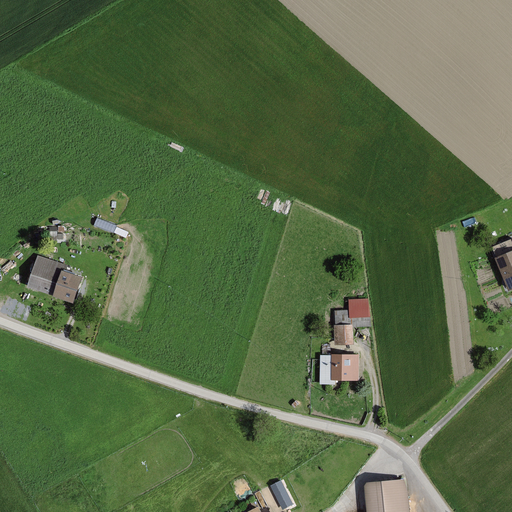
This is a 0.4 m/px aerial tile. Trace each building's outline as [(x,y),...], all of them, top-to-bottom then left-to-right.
[(511,287),(511,251),(499,257),(511,288),(511,287)] [(68,266),(41,256),(31,285),(76,300),(84,277),(66,271),(68,266)] [(368,300),(350,301),(351,317),(369,316),(368,300)] [(353,325),(335,326),(336,344),(354,343),(353,325)] [(359,355),(335,355),(335,378),(359,378),(359,355)] [(292,497),(284,479),(276,483),(284,501),(292,497)] [(408,511),(405,479),(369,483),(372,511),(408,511)]
